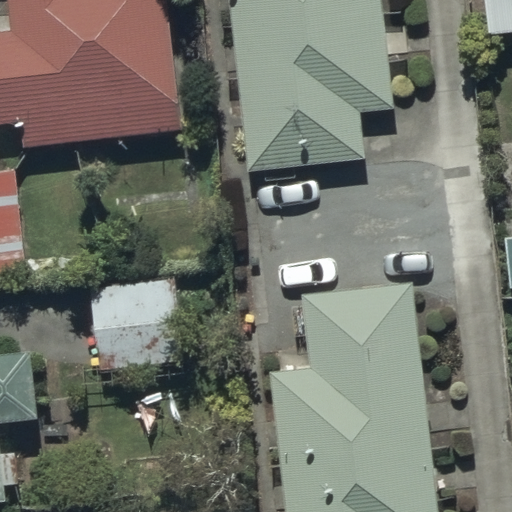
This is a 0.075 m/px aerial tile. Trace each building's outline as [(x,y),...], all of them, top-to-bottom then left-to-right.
[(0,126),(25,124),(28,148),(186,130),(171,0),(11,0),(15,30),(0,31),(0,126)] [(232,0),(251,172),(368,159),(363,113),(397,109),(385,0),(232,0)] [(511,0),(490,0),(494,33),(511,31),(511,0)] [(19,172),(0,173),(0,272),(28,270),(19,172)] [(92,284),(98,330),(211,315),(205,269),(92,284)] [(307,295),(315,367),(273,372),(289,511),(442,511),(415,282),(307,295)] [(0,354),(0,502),(9,501),(2,439),(0,438),(0,421),(42,417),(35,351),(0,354)]
